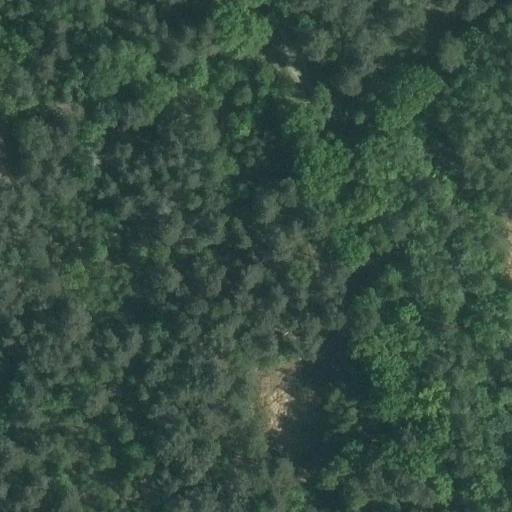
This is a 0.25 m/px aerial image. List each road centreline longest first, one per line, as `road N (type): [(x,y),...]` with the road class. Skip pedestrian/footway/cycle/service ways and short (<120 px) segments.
road 1 (track): [(448,511),(278,30)]
road 2 (track): [(0,108),(278,30)]
